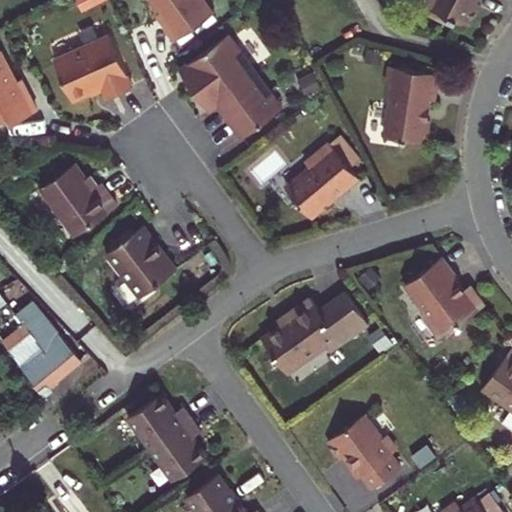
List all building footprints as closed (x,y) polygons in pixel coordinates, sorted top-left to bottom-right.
[(107,0),(76,0),(80,9),(107,0)] [(175,40),(213,12),(204,0),(152,0),(168,22),(164,25),(175,40)] [(475,0),(431,0),(428,6),(434,9),(431,14),(449,23),(451,18),(457,21),(468,27),(480,5),(474,1),(475,0)] [(228,33),(179,69),(210,109),(218,103),(243,137),(283,107),(228,33)] [(134,85),(111,35),(55,60),(73,100),(103,87),(107,97),(134,85)] [(13,123),(38,110),(22,79),(13,83),(8,72),(12,71),(1,50),(0,50),(0,120),(9,116),(13,123)] [(421,116),(427,98),(430,99),(438,72),(390,58),(384,76),(391,78),(377,127),(417,138),(423,116),(421,116)] [(359,176),(330,141),(306,161),(311,167),(286,187),(310,216),(320,209),(324,213),(334,205),(330,200),(359,176)] [(75,162),(41,187),(76,235),(118,204),(101,182),(94,187),(75,162)] [(145,223),(109,251),(141,294),(177,266),(145,223)] [(421,311),(441,337),(486,303),(472,283),(466,287),(459,278),(461,277),(444,254),(406,282),(425,308),(421,311)] [(8,301),(15,310),(27,300),(14,283),(1,293),(8,301)] [(290,317),(264,336),(290,372),(329,344),(333,349),(370,322),(347,290),(321,309),(312,295),(287,313),(290,317)] [(31,300),(17,312),(31,330),(45,348),(65,373),(80,360),(31,300)] [(31,330),(20,339),(32,355),(21,364),(43,396),(53,388),(50,385),(55,381),(65,373),(45,348),(31,330)] [(511,347),(508,345),(482,387),(511,405),(511,347)] [(152,447),(194,417),(185,405),(176,411),(162,391),(129,415),(152,447)] [(0,432),(9,426),(0,412),(0,432)] [(374,489),(403,467),(393,453),(398,450),(387,435),(382,439),(364,415),(329,440),(342,459),(348,454),(355,463),(352,465),(361,477),(364,475),(374,489)] [(203,429),(194,417),(152,447),(175,479),(208,455),(194,435),(203,429)] [(222,511),(238,500),(241,499),(232,486),(230,488),(219,473),(186,497),(196,511),(222,511)] [(444,511),(488,511),(476,496),(463,506),(459,501),(444,511)] [(253,511),(246,511),(238,500),(222,511),(261,511),(259,508),(253,511)]
